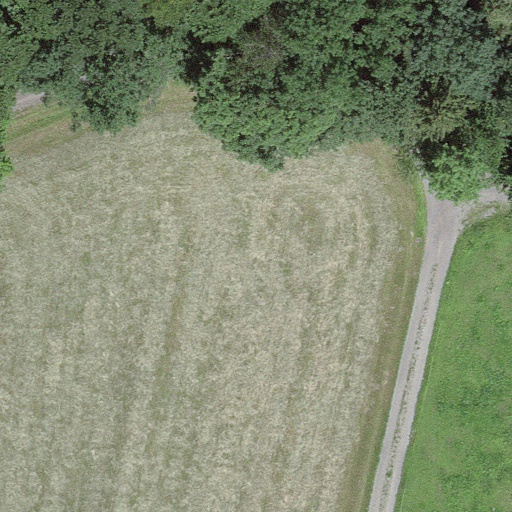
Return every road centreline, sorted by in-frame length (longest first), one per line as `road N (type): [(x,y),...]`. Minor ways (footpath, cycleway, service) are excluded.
road 1 (track): [(451,183),(377,104),(266,58),(162,57),(0,101)]
road 2 (track): [(386,511),(451,183)]
